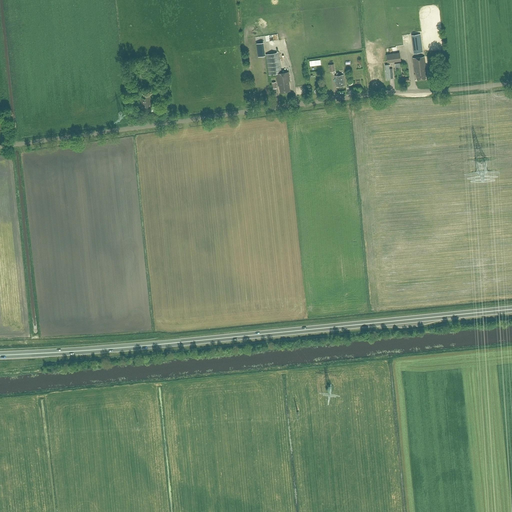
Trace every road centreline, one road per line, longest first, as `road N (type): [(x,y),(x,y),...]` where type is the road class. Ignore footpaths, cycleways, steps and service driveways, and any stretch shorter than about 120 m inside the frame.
road 1 (unclassified): [(0,146),(511,82)]
road 2 (trunk): [(0,354),(511,309)]
